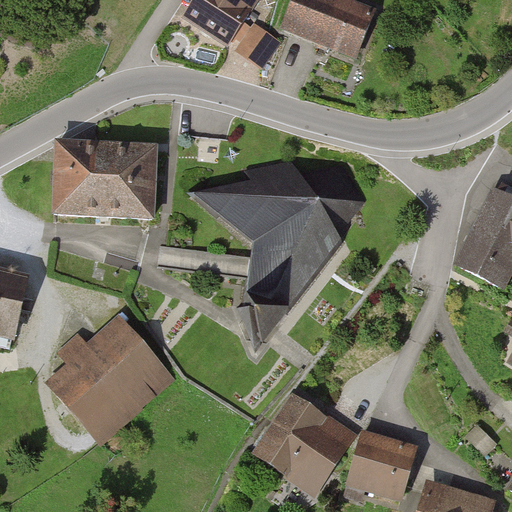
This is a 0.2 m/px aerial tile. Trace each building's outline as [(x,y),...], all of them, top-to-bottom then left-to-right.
[(203,0),(187,24),(225,51),(260,0),(203,0)] [(341,0),(299,0),(285,35),(360,66),(381,16),(341,0)] [(160,149),(58,147),(57,221),(158,223),(160,149)] [(300,173),(195,201),(258,251),(241,317),(261,355),(349,248),(344,241),(368,205),(344,173),(305,184),(300,173)] [(511,194),(498,189),(478,231),(511,246),(511,194)] [(511,246),(478,231),(458,273),(507,296),(511,286),(511,246)] [(31,280),(0,273),(0,336),(18,340),(31,280)] [(47,389),(107,453),(179,386),(120,322),(47,389)] [(359,444),(297,402),(259,460),(321,501),(359,444)] [(423,453),(368,438),(353,493),(408,507),(423,453)] [(501,511),(502,507),(433,490),(427,511),(501,511)]
